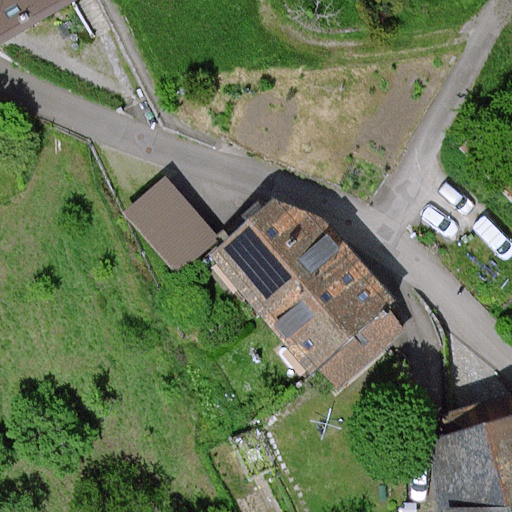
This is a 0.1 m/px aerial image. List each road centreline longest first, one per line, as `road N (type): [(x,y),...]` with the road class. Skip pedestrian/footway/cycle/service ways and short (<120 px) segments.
road 1 (residential): [(0,73),(78,112),(303,193),(376,234)]
road 2 (residential): [(506,0),(376,234)]
road 3 (residential): [(376,234),(511,359)]
